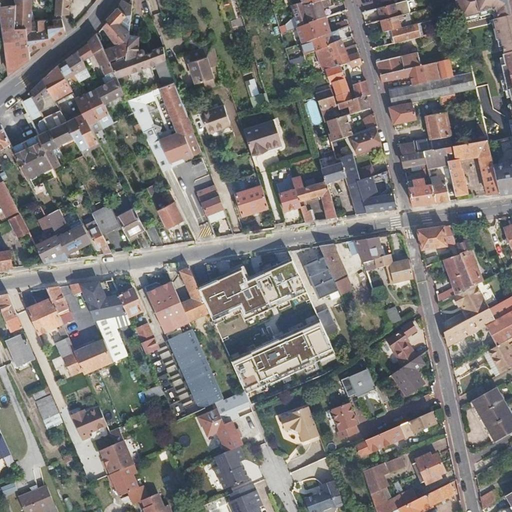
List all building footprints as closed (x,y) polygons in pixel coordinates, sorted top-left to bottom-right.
[(16,18),(15,0),(2,0),(2,7),(6,42),(10,73),(11,75),(31,58),(29,47),(27,32),(26,27),(15,29),(16,18)] [(32,19),(33,6),(33,0),(15,0),(16,18),(32,19)] [(70,14),(71,0),(58,0),(57,15),(59,15),(70,14)] [(130,21),(131,0),(121,0),(117,6),(118,7),(105,20),(107,22),(128,45),(129,35),(129,34),(130,30),(130,28),(126,28),(126,31),(121,30),(119,30),(124,20),(127,20),(130,21)] [(324,0),(300,0),(301,3),(291,7),(299,28),(310,24),(304,9),(324,0)] [(326,17),(323,9),(334,6),(331,0),(324,0),(304,9),(310,24),(326,17)] [(411,13),(407,0),(406,0),(379,8),(382,21),(406,15),(411,13)] [(511,0),(455,0),(455,2),(456,4),(473,0),(479,19),(511,10),(511,0)] [(479,19),(473,0),(456,4),(460,23),(479,19)] [(511,10),(479,19),(481,24),(481,28),(493,25),(497,40),(501,39),(505,54),(503,55),(505,65),(501,66),(507,90),(508,90),(511,106),(511,10)] [(401,27),(399,22),(407,19),(406,15),(382,21),(385,31),(390,30),(401,27)] [(303,45),(330,33),(327,21),(330,20),(328,16),(327,17),(326,17),(310,24),(299,28),(298,29),(303,45)] [(39,31),(38,20),(32,22),(32,19),(16,18),(15,29),(26,27),(27,32),(39,31)] [(48,45),(66,33),(61,19),(52,20),(54,25),(49,25),(49,19),(38,20),(39,31),(39,46),(48,45)] [(481,28),(481,24),(479,19),(460,23),(461,27),(462,32),(481,28)] [(121,30),(127,20),(124,20),(119,30),(121,30)] [(125,54),(128,45),(107,22),(102,27),(115,46),(110,47),(108,45),(105,46),(112,59),(125,54)] [(420,37),(417,23),(401,27),(390,30),(394,43),(420,37)] [(462,32),(461,27),(439,32),(442,43),(464,38),(462,32)] [(346,39),(343,28),(330,33),(333,42),(341,40),(341,41),(346,39)] [(39,46),(39,31),(27,32),(29,47),(39,46)] [(196,48),(192,32),(184,34),(188,50),(196,48)] [(111,63),(96,33),(88,41),(89,43),(77,51),(82,61),(95,54),(103,69),(106,76),(116,72),(111,63)] [(316,52),(341,41),(341,40),(333,42),(330,33),(303,45),(301,46),(304,56),(312,53),(316,52)] [(117,78),(165,59),(166,59),(162,45),(151,49),(152,51),(148,53),(138,57),(137,54),(135,36),(129,35),(128,45),(125,54),(125,58),(111,63),(116,72),(118,77),(117,78)] [(346,57),(359,53),(356,44),(355,45),(344,48),(341,41),(316,52),(324,73),(325,73),(325,71),(340,66),(348,64),(346,57)] [(188,50),(192,59),(188,60),(196,83),(203,80),(205,85),(215,82),(210,67),(220,64),(212,43),(196,48),(188,50)] [(82,61),(77,51),(70,56),(58,64),(66,78),(70,76),(76,73),(79,81),(82,79),(79,72),(86,69),(82,61)] [(437,62),(435,58),(438,57),(437,54),(435,55),(434,51),(418,55),(417,52),(401,56),(400,56),(386,59),(385,56),(377,58),(377,59),(376,62),(380,76),(437,62)] [(289,66),(300,64),(298,58),(287,61),(289,66)] [(453,76),(448,59),(437,62),(380,76),(381,82),(384,83),(410,76),(412,85),(453,76)] [(366,81),(360,60),(348,64),(350,68),(347,68),(352,85),(366,81)] [(66,78),(58,64),(57,65),(47,74),(43,79),(50,93),(54,100),(64,94),(72,90),(72,88),(66,78)] [(353,101),(340,66),(325,71),(325,73),(327,78),(330,86),(332,85),(339,106),(353,101)] [(117,78),(118,77),(116,72),(106,76),(109,82),(96,88),(104,104),(124,93),(117,78)] [(443,95),(475,89),(472,73),(471,72),(453,76),(412,85),(388,90),(392,106),(414,102),(443,97),(443,95)] [(79,81),(76,73),(70,76),(73,83),(76,82),(79,81)] [(330,86),(327,78),(321,80),(325,92),(331,90),(330,86)] [(45,103),(43,96),(50,93),(43,79),(32,89),(29,92),(32,99),(39,112),(42,110),(45,103)] [(156,125),(147,104),(156,100),(155,97),(164,94),(180,132),(175,134),(177,140),(175,144),(179,154),(187,157),(203,151),(197,135),(186,109),(175,82),(174,81),(128,100),(131,106),(146,140),(162,173),(174,168),(171,162),(162,139),(160,136),(164,128),(156,125)] [(366,97),(370,95),(366,81),(352,85),(356,100),(366,97)] [(104,104),(96,88),(85,94),(89,101),(98,119),(109,114),(104,104)] [(98,119),(89,101),(85,94),(75,98),(76,99),(83,113),(88,124),(89,123),(98,119)] [(336,107),(333,97),(319,103),(326,124),(328,123),(333,121),(330,109),(336,107)] [(370,109),(366,97),(356,100),(353,101),(339,106),(341,111),(349,107),(352,115),(370,109)] [(39,112),(32,99),(22,103),(28,113),(32,120),(41,115),(39,112)] [(254,108),(269,104),(267,99),(252,103),(254,108)] [(419,118),(414,102),(392,106),(388,107),(393,125),(417,120),(416,119),(419,118)] [(199,111),(208,133),(223,127),(223,125),(229,123),(223,103),(199,111)] [(352,115),(349,107),(341,111),(339,106),(336,107),(330,109),(333,121),(347,116),(352,115)] [(450,137),(445,112),(437,114),(437,110),(437,108),(432,109),(433,115),(426,116),(430,139),(399,145),(401,156),(423,152),(442,149),(440,139),(450,137)] [(66,122),(62,114),(60,111),(43,119),(47,128),(49,131),(57,146),(74,137),(66,122)] [(32,120),(28,113),(25,115),(32,129),(34,127),(35,126),(32,120)] [(99,142),(89,123),(88,124),(83,113),(66,122),(74,137),(79,146),(81,151),(99,142)] [(511,115),(502,118),(502,119),(503,124),(511,121),(511,115)] [(353,135),(347,116),(333,121),(328,123),(331,136),(329,136),(331,142),(349,136),(353,135)] [(377,127),(375,116),(364,122),(368,130),(377,127)] [(49,131),(47,128),(43,119),(38,122),(37,126),(41,135),(49,131)] [(279,138),(274,122),(244,131),(247,141),(250,150),(252,156),(267,151),(267,150),(281,145),(279,138)] [(0,151),(10,145),(0,126),(0,151)] [(382,147),(379,134),(377,127),(368,130),(353,135),(349,136),(355,155),(382,147)] [(57,146),(49,131),(41,135),(37,137),(45,152),(44,153),(52,167),(53,170),(60,166),(51,149),(57,146)] [(184,157),(179,154),(175,144),(177,140),(175,134),(162,139),(171,162),(184,157)] [(52,167),(44,153),(45,152),(37,137),(12,149),(21,167),(27,179),(52,167)] [(493,167),(493,166),(487,141),(475,143),(478,158),(487,195),(499,194),(493,167)] [(478,158),(475,143),(455,146),(458,161),(478,158)] [(467,194),(461,169),(460,170),(458,161),(455,146),(451,147),(444,148),(447,162),(455,197),(467,194)] [(447,162),(444,148),(442,149),(423,152),(427,167),(439,164),(447,162)] [(252,156),(250,150),(236,155),(235,155),(236,160),(247,157),(248,161),(253,159),(252,156)] [(427,167),(423,152),(401,156),(403,168),(421,164),(423,168),(427,167)] [(357,169),(352,154),(339,158),(341,163),(322,169),(325,181),(326,183),(345,177),(348,185),(349,185),(357,215),(367,214),(358,181),(360,180),(357,169)] [(97,167),(93,159),(90,160),(88,157),(85,158),(91,170),(97,167)] [(511,192),(511,162),(493,167),(499,194),(504,193),(511,192)] [(6,168),(4,168),(10,181),(19,177),(13,165),(10,166),(8,163),(5,165),(6,168)] [(443,184),(439,164),(427,167),(427,168),(428,174),(431,185),(431,186),(443,184)] [(374,176),(370,165),(357,169),(360,180),(372,176),(374,176)] [(266,201),(257,173),(254,174),(253,171),(233,178),(238,193),(235,194),(242,216),(269,208),(266,201)] [(397,209),(393,194),(378,197),(372,176),(360,180),(358,181),(367,214),(397,209)] [(326,183),(325,181),(315,184),(314,179),(305,182),(307,187),(304,188),(300,177),(292,179),(300,207),(303,217),(306,224),(315,222),(309,200),(320,197),(327,220),(337,219),(335,214),(333,205),(326,183)] [(300,207),(292,179),(291,178),(289,178),(290,181),(278,185),(286,211),(300,207)] [(435,203),(431,186),(431,185),(425,186),(423,178),(407,182),(407,183),(413,206),(435,203)] [(28,232),(3,183),(0,184),(0,202),(18,237),(28,232)] [(449,201),(445,183),(443,184),(431,186),(435,203),(449,201)] [(219,196),(215,184),(197,191),(202,203),(219,196)] [(183,219),(174,202),(165,206),(154,185),(147,188),(150,196),(167,227),(183,219)] [(224,209),(219,196),(202,203),(206,215),(224,209)] [(116,218),(110,206),(91,215),(98,227),(102,237),(121,227),(116,218)] [(58,210),(46,216),(56,236),(66,255),(90,242),(82,226),(69,233),(67,228),(58,210)] [(140,221),(134,210),(116,218),(121,227),(127,239),(145,230),(140,221)] [(455,242),(448,226),(443,227),(447,245),(450,244),(455,242)] [(102,237),(98,227),(88,232),(97,250),(101,248),(104,254),(111,253),(102,237)] [(447,245),(443,227),(417,230),(421,251),(447,245)] [(35,245),(28,232),(18,237),(25,250),(35,245)] [(66,255),(56,236),(36,246),(45,264),(63,261),(68,260),(66,255)] [(385,257),(381,247),(382,247),(382,244),(379,245),(378,236),(377,236),(377,238),(349,242),(350,247),(353,246),(355,253),(359,253),(362,263),(385,257)] [(482,281),(471,254),(474,253),(471,244),(458,249),(460,254),(472,287),(476,284),(482,281)] [(353,290),(339,259),(333,245),(319,246),(324,259),(339,292),(340,295),(353,290)] [(0,270),(13,268),(11,253),(0,254),(0,270)] [(472,287),(460,254),(437,263),(436,263),(437,267),(444,265),(455,295),(472,287)] [(413,279),(410,270),(408,260),(392,264),(391,260),(390,255),(385,257),(362,263),(365,270),(365,271),(375,268),(376,270),(389,266),(393,283),(413,279)] [(408,260),(407,255),(391,260),(392,264),(408,260)] [(211,315),(213,320),(239,308),(245,319),(307,290),(291,256),(248,276),(243,264),(197,286),(211,316),(211,315)] [(436,263),(437,263),(436,257),(424,262),(425,268),(430,266),(434,264),(436,263)] [(339,292),(324,259),(305,267),(320,300),(339,292)] [(197,286),(195,280),(188,268),(179,272),(191,299),(180,304),(188,322),(195,320),(209,314),(207,307),(198,288),(197,286)] [(105,298),(98,281),(80,283),(85,295),(96,320),(112,317),(128,314),(120,295),(105,298)] [(85,295),(80,283),(70,285),(76,298),(85,295)] [(180,304),(171,284),(160,288),(157,283),(146,288),(158,317),(165,333),(166,333),(181,367),(193,395),(200,410),(215,403),(223,399),(209,369),(188,322),(180,304)] [(488,309),(476,284),(472,287),(455,295),(452,296),(457,307),(460,306),(468,320),(488,309)] [(69,313),(58,287),(46,289),(51,298),(59,318),(69,313)] [(143,309),(134,290),(120,295),(128,314),(129,316),(143,309)] [(445,291),(435,293),(436,300),(446,299),(445,291)] [(24,330),(9,295),(0,295),(0,303),(14,334),(24,330)] [(504,341),(511,336),(511,295),(509,297),(488,309),(468,320),(443,334),(446,346),(477,330),(488,350),(504,341)] [(59,318),(51,298),(27,309),(39,336),(61,327),(62,329),(60,330),(65,341),(58,344),(61,350),(72,345),(59,318)] [(394,305),(384,310),(388,320),(398,316),(394,305)] [(334,325),(327,310),(317,315),(324,329),(334,325)] [(209,314),(195,320),(200,329),(213,322),(209,314)] [(129,355),(112,317),(96,320),(104,340),(113,362),(129,355)] [(264,345),(232,360),(245,390),(244,390),(246,395),(272,383),(272,384),(316,363),(316,362),(336,353),(320,319),(299,328),(269,342),(263,344),(264,345)] [(398,360),(402,367),(416,358),(411,351),(412,351),(407,343),(410,341),(407,337),(418,330),(412,322),(402,328),(402,330),(386,341),(399,360),(398,360)] [(154,337),(148,325),(136,330),(142,344),(155,339),(154,337)] [(31,361),(20,336),(8,342),(19,366),(31,361)] [(164,359),(159,350),(160,350),(155,339),(142,344),(151,365),(164,359)] [(113,362),(104,340),(75,353),(85,375),(113,362)] [(500,373),(511,366),(511,356),(504,341),(488,350),(487,350),(500,373)] [(75,353),(72,346),(72,345),(61,350),(64,358),(75,353)] [(85,375),(75,353),(64,358),(73,377),(80,374),(81,377),(83,377),(85,380),(87,379),(85,375)] [(402,367),(398,370),(412,391),(431,378),(424,368),(427,366),(420,355),(416,358),(402,367)] [(375,386),(368,369),(341,380),(348,396),(356,397),(375,389),(381,403),(388,400),(380,382),(375,386)] [(49,386),(32,392),(44,426),(61,419),(49,386)] [(160,387),(146,391),(149,400),(163,396),(160,387)] [(511,431),(511,417),(499,396),(495,387),(471,400),(494,442),(511,431)] [(232,422),(253,413),(253,412),(250,405),(247,398),(246,395),(244,391),(223,399),(215,403),(217,410),(224,425),(232,422)] [(337,433),(340,440),(358,432),(355,425),(358,424),(349,402),(330,410),(339,432),(337,433)] [(185,417),(180,405),(171,409),(176,421),(185,417)] [(84,410),(71,415),(82,441),(93,437),(91,433),(107,426),(99,407),(85,413),(84,410)] [(317,434),(307,407),(291,414),(278,418),(283,432),(289,429),(289,432),(294,434),(297,434),(301,444),(311,440),(310,437),(317,434)] [(243,445),(239,437),(242,436),(239,429),(236,430),(232,422),(224,425),(217,410),(199,418),(207,437),(217,433),(226,453),(239,447),(243,445)] [(400,426),(405,437),(436,423),(432,412),(400,426)] [(400,426),(358,444),(363,455),(405,437),(400,426)] [(135,465),(119,428),(110,431),(116,444),(101,450),(105,460),(103,462),(109,475),(133,466),(135,465)] [(15,463),(3,436),(0,437),(0,461),(5,459),(8,466),(15,463)] [(249,478),(242,465),(241,466),(240,462),(245,459),(239,447),(226,453),(214,457),(218,466),(212,468),(216,478),(218,478),(223,490),(249,478)] [(421,471),(441,462),(437,453),(431,456),(430,453),(416,459),(421,471)] [(401,455),(363,470),(371,494),(389,486),(384,474),(405,465),(401,455)] [(445,471),(441,462),(421,471),(426,484),(441,477),(439,474),(445,471)] [(138,489),(134,476),(136,475),(133,466),(109,475),(114,488),(116,487),(120,497),(128,493),(138,489)] [(333,511),(334,511),(335,509),(335,508),(344,505),(341,495),(335,480),(322,485),(324,491),(322,492),(304,499),(309,511),(333,511)] [(41,490),(38,483),(31,486),(34,493),(41,490)] [(262,505),(253,483),(230,494),(233,500),(231,501),(235,511),(258,511),(256,507),(260,506),(262,505)] [(450,483),(399,507),(401,511),(422,511),(423,511),(432,507),(431,505),(454,494),(450,483)] [(152,497),(148,485),(138,489),(128,493),(133,504),(141,501),(152,497)] [(45,511),(56,508),(47,487),(41,490),(34,493),(29,495),(36,511),(45,511)] [(500,498),(495,489),(480,498),(482,509),(500,498)] [(171,511),(169,506),(165,507),(159,494),(152,497),(141,501),(145,511),(171,511)] [(36,511),(29,495),(20,499),(25,511),(36,511)]
